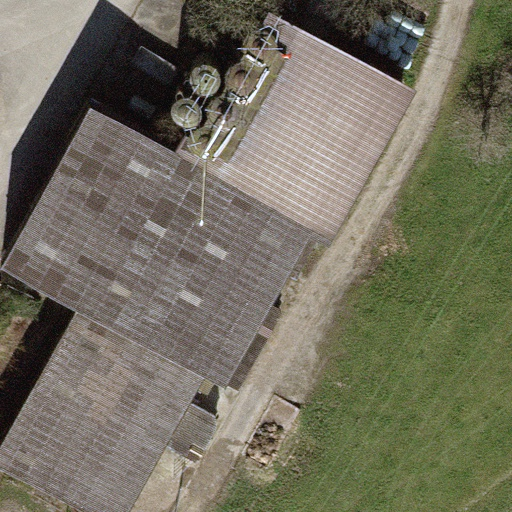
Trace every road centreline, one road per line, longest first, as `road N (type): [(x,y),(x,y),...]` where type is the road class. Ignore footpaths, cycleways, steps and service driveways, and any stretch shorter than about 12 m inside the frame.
road 1 (track): [(189,511),(427,114),(461,0)]
road 2 (track): [(87,0),(0,163)]
